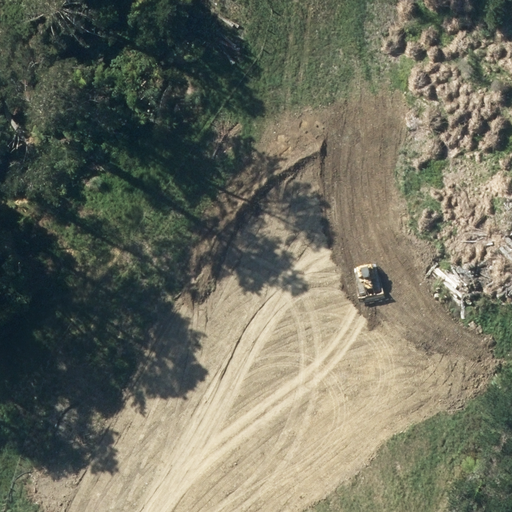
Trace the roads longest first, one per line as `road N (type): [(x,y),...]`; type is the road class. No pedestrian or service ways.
road 1 (track): [(244,511),(322,355),(290,131),(250,0)]
road 2 (track): [(322,355),(511,334)]
